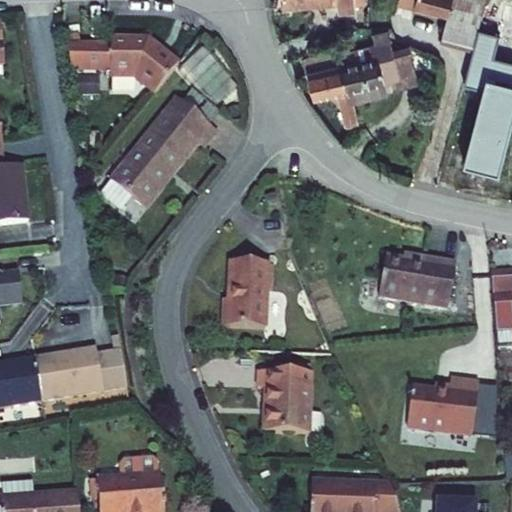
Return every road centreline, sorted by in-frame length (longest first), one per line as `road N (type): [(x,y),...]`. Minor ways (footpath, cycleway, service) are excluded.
road 1 (residential): [(290,112),(191,237),(166,296),(174,369),(245,511)]
road 2 (residential): [(37,0),(84,280)]
road 3 (residential): [(511,222),(431,206),(367,181),(322,150),(290,112)]
road 4 (unknown): [(257,50),(337,38),(362,23),(371,0)]
road 5 (residential): [(290,112),(249,35),(225,9)]
